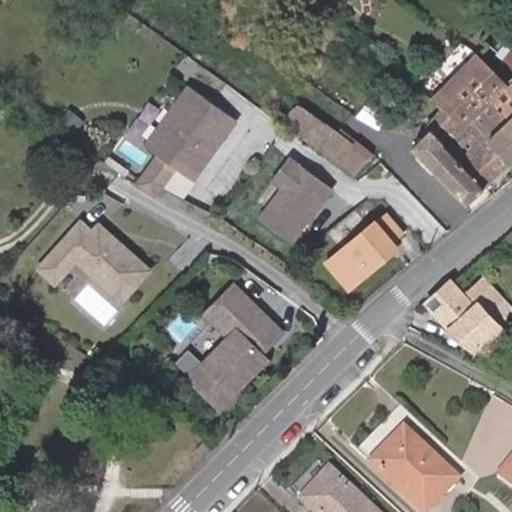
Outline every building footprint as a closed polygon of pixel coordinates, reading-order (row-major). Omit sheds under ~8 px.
[(511,38),(498,53),(511,64),(511,38)] [(511,81),(508,86),(479,56),(478,55),(476,53),(432,100),(442,108),(467,126),(493,100),(510,118),(511,116),(511,81)] [(160,153),(138,184),(155,197),(176,167),(194,179),(237,118),(189,84),(147,143),(160,153)] [(484,187),(511,162),(511,116),(510,118),(493,100),(467,126),(442,108),(426,124),(432,131),(456,157),(484,187)] [(157,127),(166,109),(151,101),(142,119),(157,127)] [(389,116),(372,102),(363,113),(380,127),(389,116)] [(299,104),(284,123),(354,176),(371,154),(356,142),(346,156),(325,140),(332,129),(299,104)] [(438,174),(456,157),(432,131),(413,147),(438,174)] [(260,219),(292,242),(332,188),(289,156),(272,179),(283,187),(260,219)] [(484,187),(456,157),(438,174),(466,203),(484,187)] [(88,208),(33,266),(55,287),(79,262),(123,303),(154,270),(88,208)] [(386,249),(393,242),(404,234),(387,212),(325,263),(348,291),(392,255),(386,249)] [(399,249),(393,242),(386,249),(392,255),(399,249)] [(471,288),(494,312),(505,302),(483,278),(471,288)] [(490,315),(494,312),(471,288),(464,295),(450,279),(427,299),(452,327),(450,329),(473,348),(477,344),(487,353),(507,335),(497,323),(490,315)] [(235,336),(194,376),(222,404),(270,358),(263,351),(284,330),(237,283),(210,310),(235,336)] [(490,315),(497,323),(511,309),(505,302),(494,312),(490,315)] [(129,365),(116,353),(106,364),(119,376),(129,365)] [(404,428),(372,461),(425,511),(456,477),(404,428)] [(206,437),(205,439),(216,446),(217,445),(206,437)] [(205,457),(213,449),(204,440),(196,448),(205,457)] [(511,484),(511,455),(497,471),(511,484)] [(377,511),(330,467),(301,498),(316,511),(377,511)]
